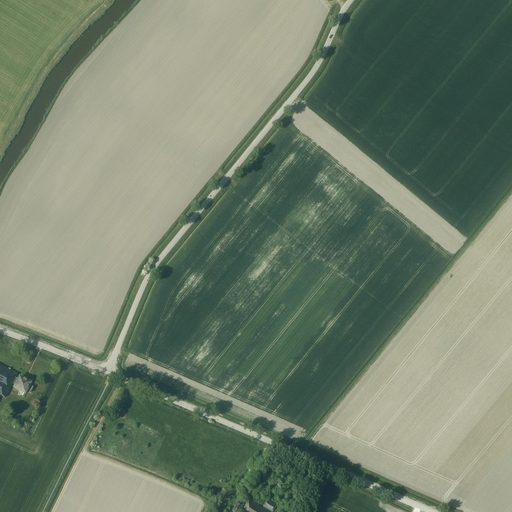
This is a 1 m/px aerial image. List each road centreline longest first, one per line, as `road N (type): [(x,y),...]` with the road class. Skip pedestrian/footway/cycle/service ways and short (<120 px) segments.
road 1 (tertiary): [(107,371),(156,262),(312,71),(350,0)]
road 2 (tertiary): [(432,511),(107,371)]
